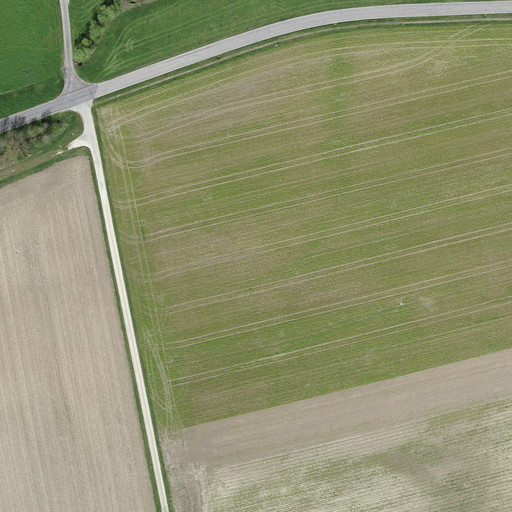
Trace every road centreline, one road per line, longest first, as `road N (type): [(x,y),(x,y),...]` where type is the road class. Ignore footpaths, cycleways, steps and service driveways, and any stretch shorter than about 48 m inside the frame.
road 1 (unclassified): [(0,127),(290,25),(393,10),(511,6)]
road 2 (track): [(164,511),(90,127),(70,76),(63,0)]
